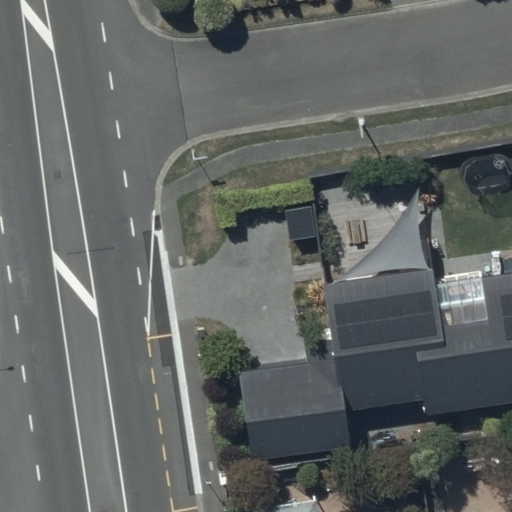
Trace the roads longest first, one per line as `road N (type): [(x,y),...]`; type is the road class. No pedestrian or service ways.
road 1 (residential): [(49,107),(511,38)]
road 2 (residential): [(49,107),(104,479)]
